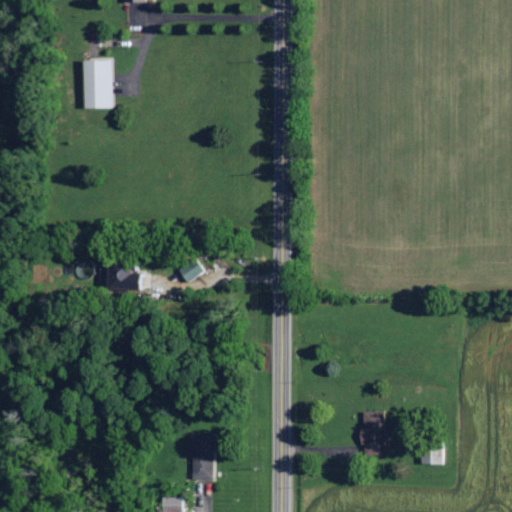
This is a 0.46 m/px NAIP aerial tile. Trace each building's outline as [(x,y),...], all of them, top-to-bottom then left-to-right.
[(85,107),(113,107),(111,59),(84,60),(85,107)] [(177,269),(188,282),(204,270),(194,257),(177,269)] [(384,411),(362,411),(364,455),(386,454),(384,411)] [(422,463),(442,464),(443,449),(422,449),(422,463)] [(194,452),(193,478),(213,479),(214,452),(194,452)]
